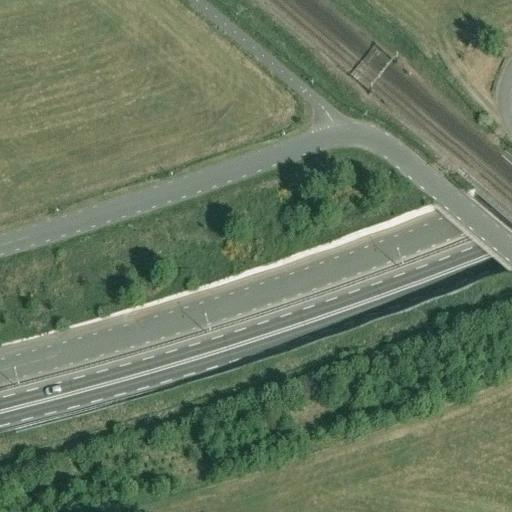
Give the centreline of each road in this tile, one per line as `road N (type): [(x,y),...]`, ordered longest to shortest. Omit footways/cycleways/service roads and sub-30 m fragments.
road 1 (unclassified): [(0,246),(355,135),(391,149),(511,250)]
road 2 (unclassified): [(511,201),(104,344),(0,371)]
road 3 (primary): [(511,246),(268,337),(0,412)]
